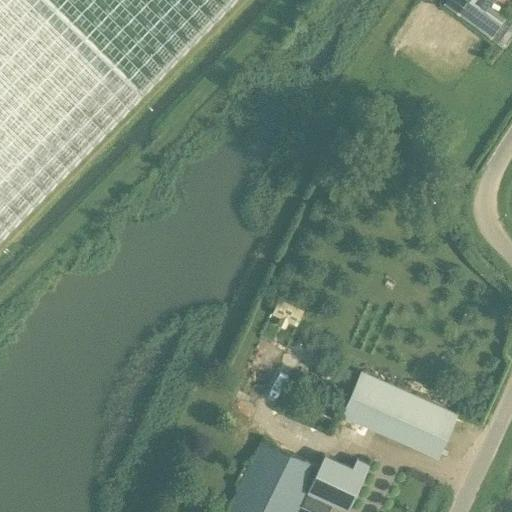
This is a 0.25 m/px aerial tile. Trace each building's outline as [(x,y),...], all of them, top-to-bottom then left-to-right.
[(0,0),(0,234),(229,0),(0,0)] [(505,18),(488,5),(491,0),(444,0),(442,4),(492,39),(505,18)] [(287,345),(306,308),(280,295),(261,333),(287,345)] [(438,458),(459,412),(362,368),(341,414),(438,458)] [(296,511),(301,503),(320,465),(318,465),(262,437),(226,511),(296,511)] [(316,511),(318,511),(327,511),(332,502),(347,509),(369,463),(357,458),(353,467),(324,453),(318,465),(320,465),(301,503),(316,511)]
